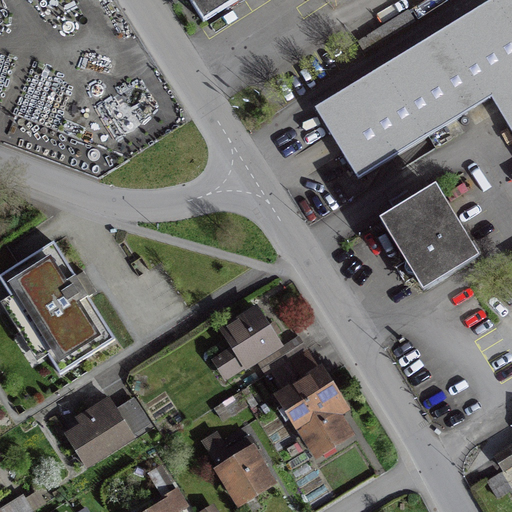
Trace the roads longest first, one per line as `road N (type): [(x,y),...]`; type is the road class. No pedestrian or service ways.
road 1 (residential): [(428,465),(250,175)]
road 2 (residential): [(250,175),(149,210),(0,164)]
road 3 (residential): [(250,175),(135,0)]
